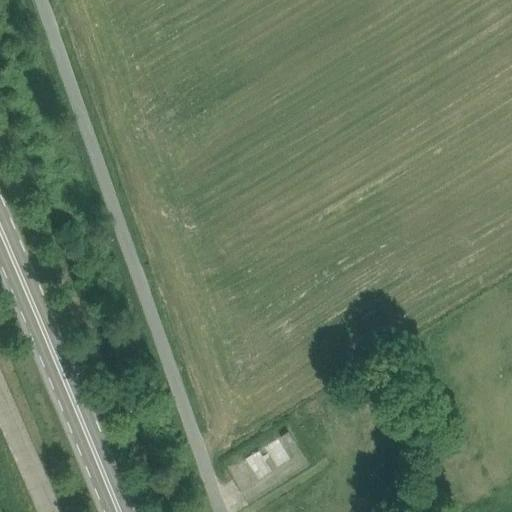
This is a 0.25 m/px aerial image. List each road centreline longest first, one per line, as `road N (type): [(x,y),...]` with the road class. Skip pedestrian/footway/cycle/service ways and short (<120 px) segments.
road 1 (unclassified): [(219,511),(38,0)]
road 2 (primary): [(121,511),(0,233)]
